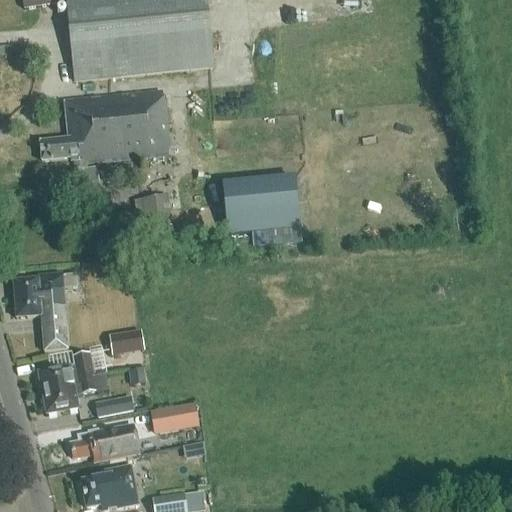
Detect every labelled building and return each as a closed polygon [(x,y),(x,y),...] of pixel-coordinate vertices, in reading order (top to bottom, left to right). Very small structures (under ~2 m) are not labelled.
[(65,0),(74,88),(213,73),(205,0),(65,0)] [(65,108),(68,141),(39,145),(42,165),(70,161),(70,165),(73,164),(74,173),(70,173),(72,186),(95,183),(93,167),(175,157),(173,137),(167,138),(162,97),(65,108)] [(300,231),(295,182),(222,189),(227,238),(300,231)] [(172,228),(168,198),(143,202),(147,232),(172,228)] [(119,257),(116,236),(105,238),(107,258),(119,257)] [(40,279),(40,283),(15,285),(19,320),(40,318),(43,354),(72,351),(66,292),(78,291),(76,278),(64,279),(63,277),(40,279)] [(270,317),(266,294),(242,298),(246,321),(270,317)] [(111,337),(115,358),(147,352),(143,332),(111,337)] [(39,377),(42,395),(69,389),(70,391),(79,389),(78,382),(93,379),(89,358),(72,361),(74,370),(39,377)] [(134,388),(149,385),(146,371),(131,374),(134,388)] [(69,389),(42,395),(47,418),(78,412),(76,399),(96,395),(93,379),(78,382),(79,389),(70,391),(69,389)] [(97,422),(133,415),(130,399),(94,406),(97,422)] [(195,409),(152,417),(156,438),(199,430),(195,409)] [(95,435),(92,438),(79,440),(80,445),(71,447),(74,463),(94,459),(94,463),(105,461),(106,465),(139,459),(133,430),(98,436),(95,435)] [(130,469),(95,476),(96,481),(81,484),(86,511),(101,509),(101,511),(112,511),(137,507),(130,469)] [(154,511),(187,511),(185,496),(152,502),(154,511)]
